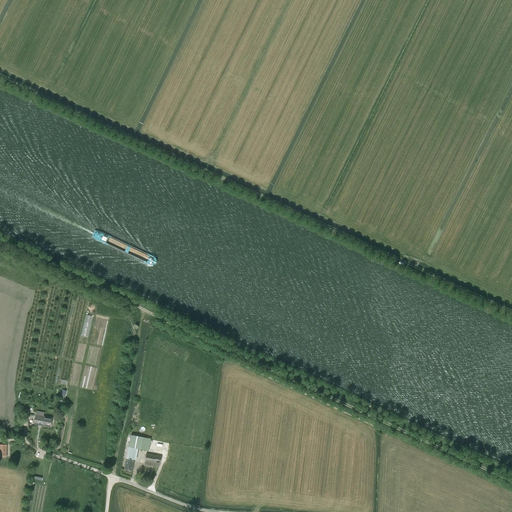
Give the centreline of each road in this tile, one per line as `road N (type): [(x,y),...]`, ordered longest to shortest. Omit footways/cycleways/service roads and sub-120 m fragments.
road 1 (track): [(511,481),(0,240)]
road 2 (track): [(511,312),(0,75)]
road 3 (track): [(143,309),(112,476)]
road 4 (unclassified): [(217,511),(112,476),(106,511)]
